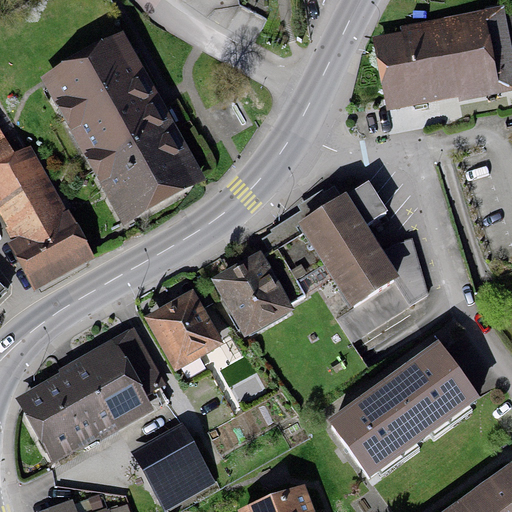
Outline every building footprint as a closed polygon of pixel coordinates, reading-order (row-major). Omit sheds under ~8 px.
[(382,37),(395,107),(503,88),(490,17),(382,37)] [(41,79),(120,223),(200,179),(120,35),(41,79)] [(0,139),(0,207),(36,283),(80,259),(26,159),(15,164),(0,139)] [(300,226),(349,307),(396,279),(346,198),(300,226)] [(214,280),(244,336),(290,311),(260,255),(214,280)] [(153,323),(178,367),(215,346),(191,302),(153,323)] [(30,410),(59,462),(87,446),(81,435),(161,390),(136,348),(30,410)] [(383,384),(422,437),(471,401),(431,348),(383,384)] [(422,437),(383,384),(327,425),(367,478),(422,437)] [(141,459),(166,501),(188,488),(189,492),(211,480),(200,459),(196,461),(182,437),(141,459)] [(511,511),(511,475),(463,511),(462,511),(511,511)] [(306,511),(300,495),(251,511),(306,511)]
